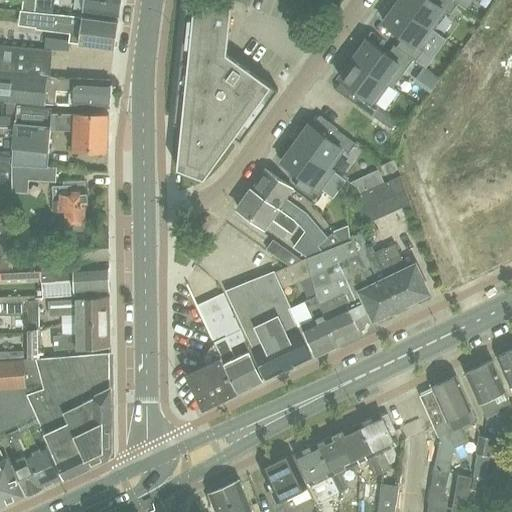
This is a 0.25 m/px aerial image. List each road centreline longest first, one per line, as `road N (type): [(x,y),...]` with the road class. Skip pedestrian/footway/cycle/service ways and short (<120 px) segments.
road 1 (residential): [(139,213),(174,210),(223,188),(362,0)]
road 2 (secondary): [(150,464),(139,213)]
road 3 (secondary): [(143,496),(359,380)]
road 4 (secondary): [(359,380),(150,464)]
road 5 (secondary): [(139,213),(153,0)]
road 6 (secondary): [(359,380),(511,306)]
